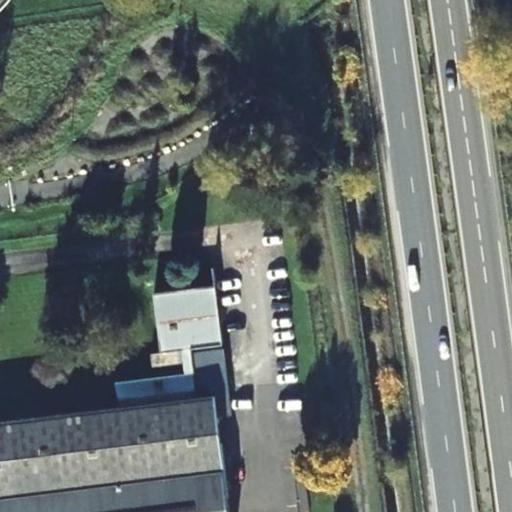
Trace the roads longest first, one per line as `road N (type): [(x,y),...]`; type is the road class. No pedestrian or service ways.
road 1 (trunk): [(387,0),(455,511)]
road 2 (trunk): [(511,499),(446,0)]
road 3 (track): [(221,95),(269,106),(313,135),(363,511)]
road 4 (unclassified): [(179,125),(205,118),(221,95),(217,68),(196,49),(167,49),(147,69),(143,93),(165,122)]
road 5 (unclassified): [(179,125),(144,162),(0,199)]
